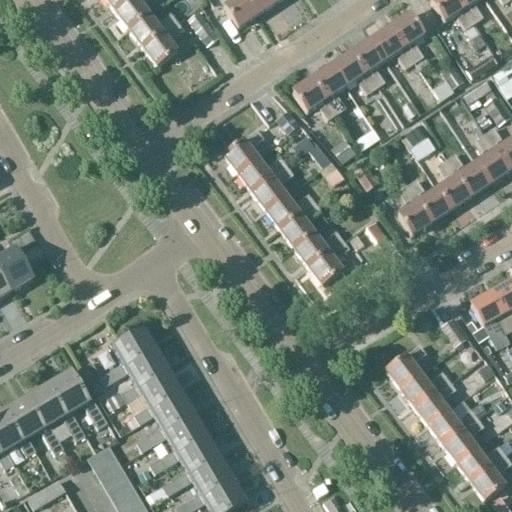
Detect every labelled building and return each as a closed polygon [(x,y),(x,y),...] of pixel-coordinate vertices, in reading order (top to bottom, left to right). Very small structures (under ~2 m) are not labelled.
[(101,0),(114,17),(136,0),(101,0)] [(136,0),(114,17),(128,35),(148,20),(137,6),(141,2),(145,7),(153,0),(136,0)] [(256,20),(242,0),(230,0),(231,0),(237,0),(239,2),(223,12),(237,33),(256,20)] [(242,0),(256,20),(276,7),(270,0),(242,0)] [(473,30),(452,0),(439,0),(429,7),(443,28),(459,17),(462,22),(457,25),(464,36),(473,30)] [(482,2),(480,0),(452,0),(473,30),(482,24),(475,13),(470,16),(467,12),(482,2)] [(511,4),(508,0),(480,0),(482,2),(485,0),(496,0),(503,10),(511,4)] [(206,50),(218,41),(200,16),(187,25),(206,50)] [(159,35),(148,20),(128,35),(142,54),(177,28),(170,19),(160,27),(163,31),(159,35)] [(409,20),(390,33),(413,69),(418,77),(426,72),(421,64),(422,63),(415,53),(411,56),(408,51),(423,41),(409,20)] [(186,21),(177,28),(142,54),(156,73),(167,65),(173,73),(182,65),(165,43),(169,40),(173,44),(183,36),(178,30),(187,24),(188,23),(186,21)] [(465,37),(469,42),(476,38),(473,32),(465,37)] [(390,33),(370,46),(384,67),(399,57),(402,61),(397,64),(404,75),(413,69),(390,33)] [(485,50),(476,37),(476,38),(469,42),(466,44),(480,65),(487,60),(482,52),(485,50)] [(384,67),(370,46),(351,59),(374,95),(383,89),(376,78),(372,81),(369,77),(384,67)] [(351,59),(331,72),(345,92),(360,82),(363,87),(358,90),(365,100),(374,95),(351,59)] [(471,85),(496,69),(490,60),(465,76),(471,85)] [(461,88),(449,70),(446,65),(435,72),(451,95),(461,88)] [(500,94),(511,86),(511,67),(491,81),(500,94)] [(345,92),(331,72),(312,85),(335,120),(345,114),(338,104),(333,107),(330,102),(345,92)] [(335,120),(312,85),(292,97),(306,118),(321,108),(324,112),(320,116),(327,126),(335,120)] [(495,103),(494,103),(490,96),(485,89),(462,104),(470,116),(480,110),(476,105),(484,100),(488,107),(484,110),(498,132),(509,124),(495,103)] [(401,113),(409,124),(416,119),(409,108),(401,113)] [(394,116),(382,123),(389,134),(400,127),(394,116)] [(283,118),(280,121),(273,127),(287,142),(296,133),(283,118)] [(402,146),(409,155),(424,145),(416,132),(404,140),(406,143),(402,146)] [(484,140),(508,176),(511,173),(511,143),(498,153),(495,148),(500,145),(493,135),(484,140)] [(237,180),(257,165),(250,155),(263,145),(256,137),(243,146),(223,161),(237,180)] [(490,159),(475,168),(489,189),(508,176),(484,140),(475,147),(482,157),(487,154),(490,159)] [(305,159),(314,152),(306,142),(297,149),(305,159)] [(329,154),(341,170),(355,160),(343,144),(329,154)] [(363,166),(377,185),(387,178),(372,159),(363,166)] [(454,160),(445,166),(469,202),(489,189),(475,168),(459,179),(456,174),(461,171),(454,160)] [(257,165),(237,180),(251,198),(286,172),(279,164),(269,172),(272,176),(268,179),(257,165)] [(451,184),(436,194),(450,215),(469,202),(445,166),(436,172),(443,183),(448,180),(451,184)] [(367,197),(378,189),(364,170),(353,178),(367,197)] [(292,181),(286,172),(251,198),(265,217),(285,202),(274,187),(279,184),(282,189),(292,181)] [(450,215),(436,194),(421,204),(418,200),(422,197),(415,186),(406,192),(430,228),(450,215)] [(430,228),(406,192),(398,198),(405,208),(409,205),(412,210),(397,220),(411,241),(430,228)] [(296,216),(285,202),(265,217),(279,236),(314,210),(307,201),(297,209),(300,213),(296,216)] [(320,218),(314,210),(279,236),(293,254),(313,239),(302,224),(306,221),(310,226),(320,218)] [(389,248),(374,228),(365,235),(380,254),(389,248)] [(10,248),(14,254),(0,262),(0,281),(10,298),(32,285),(16,258),(34,247),(28,237),(10,248)] [(324,253),(313,239),(293,254),(307,273),(342,247),(335,238),(325,246),(328,250),(324,253)] [(348,255),(342,247),(307,273),(322,292),(341,277),(330,262),(334,258),(338,263),(348,255)] [(0,281),(0,303),(10,298),(0,281)] [(511,289),(511,288),(490,299),(511,337),(511,336),(511,321),(510,323),(507,318),(511,315),(511,289)] [(470,310),(474,318),(462,325),(478,347),(489,342),(496,356),(508,350),(504,341),(511,337),(490,299),(470,310)] [(441,334),(454,352),(464,345),(450,327),(441,334)] [(100,384),(95,375),(90,368),(80,374),(95,399),(128,380),(125,375),(156,357),(142,334),(112,352),(122,370),(108,378),(100,384)] [(399,395),(419,380),(412,370),(425,360),(418,352),(405,361),(385,376),(399,395)] [(125,375),(128,380),(135,392),(121,400),(126,409),(140,401),(138,397),(169,379),(156,357),(125,375)] [(485,387),(495,381),(488,371),(479,377),(485,387)] [(107,430),(100,419),(92,405),(88,407),(70,377),(48,390),(67,421),(70,418),(82,411),(97,436),(107,430)] [(511,377),(503,382),(507,390),(511,387),(511,377)] [(138,397),(140,401),(148,414),(134,422),(139,430),(153,422),(151,419),(181,401),(169,379),(138,397)] [(419,380),(399,395),(413,413),(448,387),(442,379),(431,387),(435,391),(431,395),(419,380)] [(448,387),(413,413),(427,432),(447,417),(437,403),(441,399),(444,404),(454,396),(448,387)] [(48,390),(27,403),(45,433),(49,431),(61,424),(75,448),(85,443),(70,418),(67,421),(48,390)] [(121,400),(120,398),(107,405),(114,416),(126,409),(121,400)] [(161,435),(147,443),(135,450),(141,458),(166,444),(163,440),(194,422),(181,401),(151,419),(153,422),(161,435)] [(27,403),(6,415),(25,445),(27,444),(39,437),(53,461),(63,456),(49,431),(45,433),(27,403)] [(447,417),(427,432),(441,451),(476,425),(486,417),(480,409),(459,424),(463,428),(459,431),(447,417)] [(6,415),(0,418),(0,456),(1,459),(5,457),(18,449),(26,462),(35,457),(27,444),(25,445),(6,415)] [(173,457),(160,465),(149,472),(154,480),(179,466),(176,462),(207,444),(194,422),(163,440),(166,444),(173,457)] [(482,433),(476,425),(441,451),(456,469),(476,454),(465,440),(469,436),(472,441),(482,433)] [(186,479),(173,487),(161,494),(166,502),(191,487),(189,484),(220,466),(207,444),(176,462),(179,466),(186,479)] [(88,464),(94,475),(115,463),(108,452),(88,464)] [(476,454),(456,469),(470,488),(504,462),(497,453),(487,461),(491,465),(486,468),(476,454)] [(0,456),(0,467),(5,475),(13,470),(5,457),(1,459),(0,456)] [(504,462),(470,488),(484,507),(504,491),(492,477),(497,473),(500,478),(510,470),(504,462)] [(121,473),(115,463),(94,475),(100,485),(121,473)] [(199,500),(185,509),(179,511),(199,511),(204,509),(202,506),(233,488),(220,466),(189,484),(191,487),(199,500)] [(121,473),(100,485),(106,495),(127,483),(121,473)] [(127,483),(106,495),(112,505),(132,493),(127,483)] [(29,511),(42,511),(56,504),(64,499),(57,487),(26,506),(29,511)] [(202,506),(204,509),(205,511),(240,511),(246,509),(233,488),(202,506)] [(123,511),(138,503),(132,493),(112,505),(115,511),(123,511)] [(150,511),(161,505),(156,496),(145,503),(150,511)] [(143,511),(138,503),(123,511),(143,511)]
